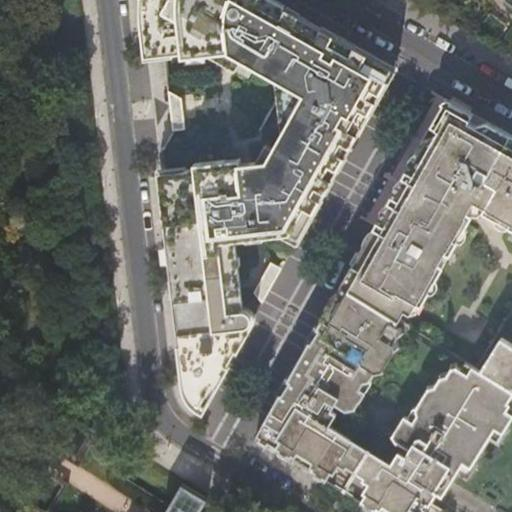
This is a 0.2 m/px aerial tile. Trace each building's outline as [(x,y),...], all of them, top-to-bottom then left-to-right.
[(378,95),(392,70),(367,56),(354,49),(266,0),(142,0),(142,3),(142,8),(145,36),(148,59),(179,55),(181,60),(210,57),(246,78),(252,68),(277,82),(285,87),(286,89),(289,121),(282,133),(265,162),(240,165),(226,167),(224,166),(224,162),(196,164),(192,165),(192,171),(165,173),(166,182),(167,193),(163,195),(167,223),(173,281),(178,321),(187,398),(187,401),(201,409),(218,379),(241,337),(250,322),(248,315),(239,311),(233,243),(287,236),(296,240),(320,198),(349,147),(378,95)] [(286,89),(285,87),(277,82),(282,133),(289,121),(286,89)] [(511,140),(484,125),(475,126),(467,121),(470,116),(444,102),(432,122),(430,126),(435,130),(434,132),(429,140),(422,141),(401,178),(367,239),(348,272),(340,287),(399,323),(405,312),(409,314),(415,304),(419,306),(419,305),(469,216),(465,212),(473,200),(485,206),(486,207),(484,211),(486,212),(511,227),(511,140)] [(395,331),(399,323),(340,287),(323,317),(269,413),(253,441),(288,463),(325,486),(328,481),(335,469),(339,467),(344,457),(343,455),(351,443),(336,433),(333,436),(326,431),(335,416),(331,413),(331,411),(335,406),(345,412),(346,415),(355,413),(354,410),(367,388),(369,385),(371,385),(370,380),(372,378),(382,377),(382,371),(392,354),(398,350),(397,338),(402,337),(401,331),(395,331)] [(511,348),(501,342),(492,357),(493,364),(485,377),(511,393),(511,348)] [(407,454),(403,460),(396,456),(390,466),(383,462),(375,476),(371,478),(364,490),(365,492),(365,493),(360,501),(357,506),(359,507),(366,511),(442,511),(430,504),(435,495),(436,494),(442,498),(455,474),(467,481),(474,469),(472,466),(487,440),(499,447),(506,435),(503,433),(511,418),(511,393),(485,377),(467,366),(461,373),(456,371),(455,367),(450,367),(451,372),(449,375),(439,376),(439,381),(437,386),(427,387),(428,392),(417,410),(412,411),(407,420),(404,419),(394,436),(390,439),(392,447),(396,447),(407,454)] [(383,462),(351,443),(343,455),(344,457),(339,467),(335,469),(328,481),(360,501),(365,493),(364,490),(371,478),(375,476),(383,462)] [(198,511),(206,500),(181,485),(164,511),(198,511)]
